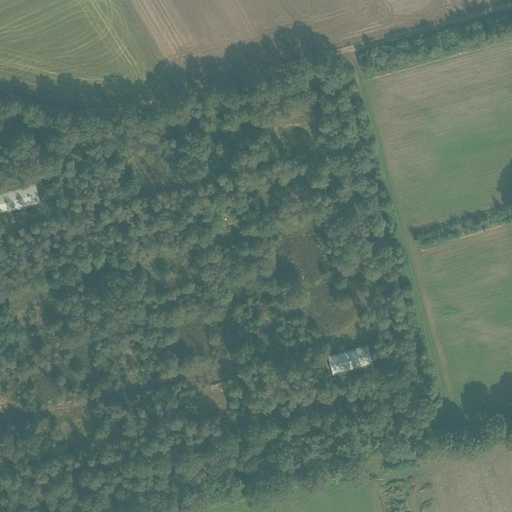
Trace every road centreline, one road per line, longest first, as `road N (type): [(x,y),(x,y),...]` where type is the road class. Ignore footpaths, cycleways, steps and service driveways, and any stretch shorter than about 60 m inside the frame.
road 1 (track): [(0,91),(78,110),(122,110),(511,8)]
road 2 (track): [(347,51),(445,397),(437,421),(371,471)]
